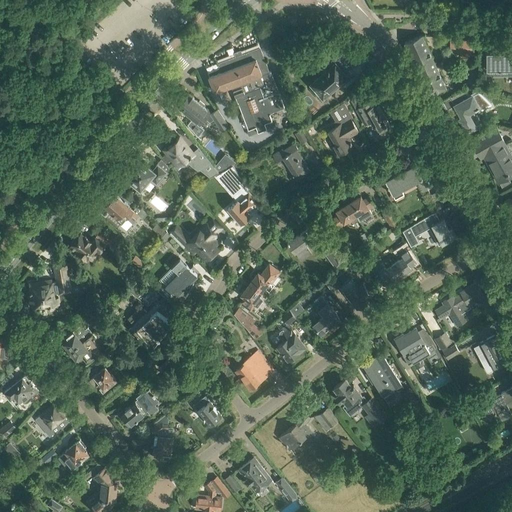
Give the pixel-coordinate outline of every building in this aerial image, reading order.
[(422,35),(405,43),(429,96),(446,88),(422,35)] [(450,40),(450,46),(450,55),(472,56),(472,41),(450,40)] [(328,69),(311,83),(324,98),(332,92),(331,91),(341,82),(342,83),(348,77),(353,74),(346,66),(355,59),(352,55),(351,53),(349,51),(347,50),(345,49),(342,48),(340,47),(337,47),(328,49),(336,58),(326,67),(328,69)] [(209,76),(213,85),(215,92),(234,84),(235,87),(233,88),(238,101),(249,129),(256,126),(259,132),(267,128),(265,123),(272,120),(270,113),(285,108),(279,93),(271,71),(269,72),(260,48),(218,63),(221,72),(209,76)] [(495,53),(487,53),(487,70),(508,70),(508,74),(511,74),(511,53),(509,53),(499,53),(495,53)] [(368,88),(356,95),(357,97),(351,100),(365,125),(374,119),(377,124),(376,125),(376,126),(379,133),(381,133),(387,130),(387,128),(386,125),(393,122),(388,114),(387,114),(384,109),(385,108),(381,100),(374,104),(371,100),(373,99),(368,90),(369,89),(368,88)] [(467,88),(451,96),(455,104),(447,109),(452,118),(460,114),(462,116),(460,118),(467,131),(481,123),(476,114),(472,116),(471,113),(477,109),(478,112),(493,104),(478,89),(470,94),(467,88)] [(211,111),(210,111),(204,106),(205,104),(200,100),(199,102),(192,97),(189,95),(179,107),(193,118),(187,124),(198,136),(205,129),(200,124),(205,118),(210,122),(214,119),(221,130),(229,125),(218,108),(212,112),(211,111)] [(331,128),(328,130),(336,144),(334,145),(339,154),(354,145),(348,135),(351,133),(352,135),(359,131),(354,122),(351,118),(353,117),(344,102),(336,107),(344,122),(342,123),(341,123),(335,126),(333,124),(330,126),(331,128)] [(497,127),(481,136),(472,141),(481,157),(484,156),(498,182),(511,173),(511,155),(506,144),(497,127)] [(309,139),(302,128),(295,133),(302,143),(309,139)] [(180,138),(166,150),(167,149),(173,157),(179,165),(180,164),(186,159),(197,169),(200,167),(210,159),(198,145),(190,152),(186,147),(180,139),(181,138),(180,138)] [(311,171),(305,163),(296,149),(298,148),(295,143),(284,150),(283,149),(273,155),(277,162),(283,158),(294,174),(293,175),(296,180),(311,171)] [(225,153),(215,166),(219,171),(236,161),(225,153)] [(158,165),(153,170),(137,157),(126,169),(130,173),(126,177),(141,189),(150,178),(157,184),(167,172),(158,165)] [(415,164),(385,180),(390,189),(393,194),(395,198),(404,194),(402,189),(416,181),(423,194),(428,191),(422,178),(423,178),(415,164)] [(233,165),(215,175),(216,175),(219,173),(220,174),(223,172),(222,171),(226,169),(234,177),(230,180),(236,187),(230,192),(237,200),(228,208),(241,223),(251,214),(248,211),(259,202),(241,183),(244,180),(239,173),(233,165)] [(511,183),(510,180),(501,185),(504,190),(511,185),(511,183)] [(139,215),(115,194),(105,206),(111,212),(110,213),(118,220),(122,224),(130,214),(136,219),(139,215)] [(361,195),(349,203),(352,208),(359,219),(360,221),(372,214),(369,209),(375,205),(375,204),(369,196),(363,199),(361,195)] [(359,219),(352,208),(349,203),(337,210),(339,214),(333,218),(339,227),(346,223),(345,222),(351,218),(354,222),(359,219)] [(390,208),(382,212),(391,228),(398,224),(395,219),(390,208)] [(433,212),(403,230),(411,246),(419,242),(416,235),(417,234),(429,227),(439,245),(457,236),(452,226),(449,227),(443,218),(440,219),(435,211),(433,212)] [(169,230),(168,232),(183,246),(184,245),(192,252),(196,248),(205,257),(217,245),(212,240),(218,233),(217,232),(221,227),(213,219),(208,225),(206,223),(201,229),(197,225),(188,234),(175,221),(168,229),(169,230)] [(157,223),(153,228),(159,234),(160,233),(163,230),(164,229),(157,223)] [(289,241),(288,243),(289,244),(295,252),(301,260),(302,259),(307,255),(304,250),(308,247),(306,244),(316,236),(315,235),(310,227),(289,242),(289,241)] [(76,249),(75,250),(86,260),(97,247),(101,250),(108,241),(98,233),(92,241),(85,235),(85,236),(81,232),(71,245),(76,249)] [(166,232),(162,237),(166,241),(170,236),(166,232)] [(334,242),(334,243),(346,260),(347,260),(346,259),(348,257),(344,251),(348,248),(340,238),(334,243),(334,242)] [(334,243),(326,248),(335,259),(332,261),(336,267),(346,260),(334,243)] [(114,254),(118,250),(112,245),(108,249),(114,254)] [(383,261),(375,267),(380,273),(381,274),(387,282),(393,277),(394,279),(411,267),(410,266),(417,261),(406,245),(394,254),(398,260),(388,268),(383,261)] [(164,283),(158,289),(169,301),(175,294),(177,296),(178,294),(179,295),(180,296),(180,297),(181,297),(182,298),(183,298),(184,299),(194,280),(193,280),(194,278),(197,275),(190,268),(181,258),(178,256),(171,263),(177,269),(164,283)] [(56,280),(52,281),(54,293),(59,293),(71,291),(69,279),(66,262),(53,264),(56,280)] [(261,291),(264,287),(269,291),(274,284),(272,282),(275,277),(276,277),(282,270),(279,269),(278,269),(270,263),(262,275),(258,272),(250,283),(261,291)] [(143,275),(128,289),(130,291),(148,304),(159,295),(143,275)] [(328,275),(323,280),(330,289),(336,284),(328,275)] [(30,294),(29,294),(31,306),(32,306),(32,305),(45,303),(46,306),(52,305),(59,304),(58,298),(55,298),(54,293),(52,281),(51,278),(38,280),(38,285),(30,286),(31,294),(30,294)] [(341,286),(342,288),(358,307),(368,299),(368,298),(372,295),(363,283),(360,286),(357,282),(356,283),(351,278),(341,286)] [(241,302),(249,308),(251,310),(255,304),(257,306),(262,299),(258,296),(261,291),(250,283),(241,294),(245,297),(241,302)] [(445,304),(436,310),(441,317),(450,311),(458,325),(467,319),(463,312),(472,307),(469,304),(484,295),(476,283),(461,292),(462,294),(455,298),(453,295),(443,301),(445,304)] [(321,333),(340,318),(321,294),(312,300),(324,317),(314,325),(321,333)] [(172,320),(168,317),(168,316),(168,315),(168,314),(168,313),(168,312),(167,311),(168,309),(168,308),(168,307),(167,307),(167,306),(167,305),(166,305),(164,303),(163,302),(162,301),(162,300),(161,300),(132,326),(135,329),(134,330),(142,339),(143,338),(149,345),(157,338),(158,339),(168,326),(167,326),(164,323),(170,319),(172,321),(172,320)] [(289,309),(296,318),(296,317),(295,316),(305,309),(299,302),(289,309)] [(239,307),(234,312),(255,339),(256,338),(264,331),(253,322),(255,320),(239,307)] [(289,309),(281,316),(288,324),(296,318),(289,309)] [(70,351),(83,340),(93,332),(88,326),(85,329),(82,324),(62,340),(70,351)] [(305,345),(299,338),(288,324),(282,329),(280,331),(280,335),(284,341),(278,346),(289,359),(305,345)] [(403,333),(395,337),(405,353),(403,354),(409,364),(426,354),(436,348),(441,357),(448,368),(448,367),(427,331),(420,335),(418,330),(416,327),(404,334),(403,333)] [(434,339),(440,350),(448,346),(447,345),(452,342),(446,331),(434,338),(435,338),(434,339)] [(102,350),(94,340),(97,337),(93,332),(83,340),(70,351),(78,361),(82,357),(87,363),(102,350)] [(484,351),(478,354),(487,372),(490,372),(493,371),(493,368),(502,364),(511,359),(497,333),(488,338),(479,342),(480,343),(484,351)] [(117,348),(122,354),(125,351),(132,360),(140,354),(127,339),(117,348)] [(448,346),(440,350),(440,351),(442,350),(448,359),(460,351),(455,343),(448,347),(448,346)] [(236,370),(251,388),(274,370),(258,350),(244,362),(245,363),(236,370)] [(401,384),(381,352),(363,363),(368,371),(367,372),(373,382),(375,382),(383,395),(401,384)] [(113,360),(117,365),(123,360),(118,356),(113,360)] [(183,371),(179,365),(160,381),(164,386),(183,371)] [(103,391),(117,380),(106,366),(89,379),(95,387),(98,385),(103,391)] [(155,376),(150,371),(142,377),(147,383),(155,376)] [(15,378),(10,372),(5,378),(10,383),(15,378)] [(7,389),(5,391),(16,405),(22,400),(25,402),(39,390),(37,388),(31,381),(25,374),(17,380),(7,389)] [(346,378),(334,387),(339,393),(336,396),(340,401),(343,399),(346,403),(343,405),(351,414),(363,405),(369,413),(377,424),(387,416),(378,405),(371,397),(367,401),(354,385),(352,386),(346,378)] [(206,381),(202,385),(209,393),(213,389),(206,381)] [(502,393),(483,403),(484,405),(484,404),(489,414),(497,410),(502,419),(511,413),(511,412),(509,407),(511,406),(511,386),(501,392),(502,393)] [(138,398),(128,406),(120,413),(126,419),(125,419),(125,421),(127,423),(129,423),(130,424),(147,410),(151,415),(159,408),(156,404),(159,401),(155,396),(156,395),(154,393),(153,393),(149,389),(145,392),(144,390),(136,397),(138,398)] [(476,394),(467,399),(468,402),(472,409),(473,411),(482,407),(481,404),(476,394)] [(206,395),(198,401),(194,405),(203,417),(210,425),(211,424),(212,424),(213,424),(216,423),(216,421),(215,420),(222,415),(206,395)] [(468,402),(460,406),(466,418),(474,413),(473,411),(472,409),(468,402)] [(54,403),(47,409),(36,418),(47,432),(46,433),(48,434),(51,435),(61,427),(69,421),(65,416),(54,403)] [(337,421),(326,408),(320,413),(314,415),(326,430),(337,421)] [(280,436),(286,444),(290,449),(301,440),(306,446),(318,437),(306,422),(311,417),(305,412),(297,422),(280,436)] [(166,414),(150,427),(155,435),(154,443),(153,452),(162,453),(162,455),(171,456),(173,436),(174,427),(169,427),(169,422),(168,422),(168,418),(166,414)] [(16,428),(11,420),(0,429),(0,433),(4,438),(16,428)] [(341,438),(337,433),(336,434),(334,431),(330,435),(331,437),(333,436),(337,441),(341,438)] [(60,455),(58,456),(62,461),(70,470),(72,468),(76,464),(77,465),(83,459),(90,453),(85,447),(86,445),(80,438),(73,444),(65,451),(60,455)] [(50,460),(58,454),(53,448),(45,454),(46,456),(43,458),(47,463),(50,460)] [(273,479),(262,466),(261,464),(254,456),(239,468),(245,476),(246,478),(245,478),(245,480),(247,483),(249,483),(250,484),(256,492),(273,479)] [(3,460),(0,464),(0,465),(5,469),(8,464),(3,460)] [(105,466),(98,473),(95,475),(100,480),(98,500),(92,505),(97,511),(100,511),(115,500),(117,481),(105,466)] [(197,494),(196,507),(204,508),(204,510),(204,511),(213,511),(214,509),(222,509),(223,496),(225,498),(231,493),(218,475),(211,481),(205,485),(209,490),(209,495),(197,494)] [(283,475),(275,481),(291,501),(303,491),(299,486),(294,489),(283,475)] [(61,511),(60,511),(59,511),(63,504),(52,497),(47,504),(54,509),(51,511),(61,511)]
